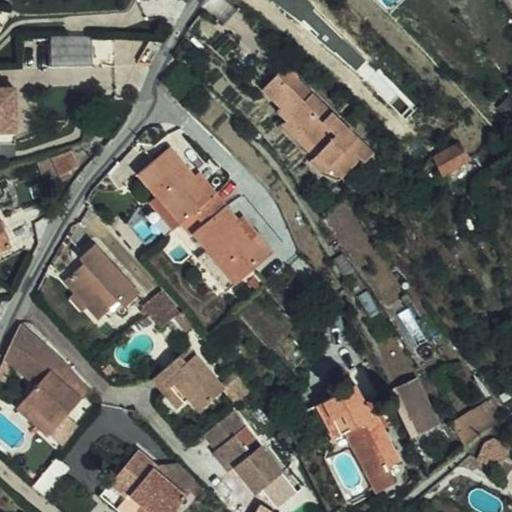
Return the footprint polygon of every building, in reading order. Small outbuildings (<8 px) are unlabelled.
[(278,0),(294,16),(310,0),(309,0),(278,0)] [(92,36),(52,36),(52,65),(92,65),(92,36)] [(92,36),(92,65),(117,66),(117,37),(92,36)] [(303,138),(315,150),(329,164),(340,174),(361,153),(366,157),(375,147),(314,87),(306,95),(292,81),(278,67),(262,82),(284,104),(290,110),(285,116),(305,136),(303,138)] [(300,72),(292,81),(306,95),(314,87),(300,72)] [(511,98),(510,97),(498,109),(508,118),(511,113),(511,98)] [(290,110),(284,104),(279,100),(274,104),(285,116),(290,110)] [(305,136),(285,116),(280,120),(301,141),(303,138),(305,136)] [(140,191),(161,216),(199,183),(158,135),(128,161),(147,184),(140,191)] [(44,160),(63,152),(58,138),(38,145),(44,160)] [(461,160),(468,155),(458,141),(451,146),(461,160)] [(435,157),(444,171),(461,160),(451,146),(435,157)] [(322,171),(329,164),(315,150),(308,158),(322,171)] [(0,172),(0,184),(6,197),(30,184),(19,162),(0,172)] [(199,183),(161,216),(163,218),(183,201),(193,212),(182,222),(196,239),(227,276),(261,247),(207,184),(202,187),(199,183)] [(0,249),(10,244),(0,224),(0,249)] [(187,247),(218,283),(227,276),(196,239),(187,247)] [(63,280),(74,290),(80,285),(105,311),(120,296),(125,302),(140,287),(94,240),(79,254),(84,260),(63,280)] [(80,285),(74,290),(99,316),(105,311),(80,285)] [(157,326),(173,312),(177,309),(160,289),(141,307),(144,310),(157,326)] [(180,305),(177,309),(173,312),(186,326),(194,320),(180,305)] [(37,358),(47,346),(22,320),(6,354),(28,376),(40,362),(37,358)] [(185,360),(194,352),(187,344),(178,352),(185,360)] [(37,426),(45,416),(59,428),(84,401),(83,400),(59,378),(69,366),(47,346),(37,358),(40,362),(28,376),(39,387),(19,410),(37,426)] [(239,401),(255,386),(237,366),(221,381),(194,352),(185,360),(178,352),(151,376),(175,403),(187,393),(199,405),(224,383),(239,401)] [(83,400),(94,388),(69,366),(59,378),(83,400)] [(418,428),(438,418),(417,372),(396,380),(418,428)] [(314,400),(333,436),(345,430),(353,426),(375,470),(389,463),(402,457),(378,411),(381,410),(370,389),(364,391),(358,378),(314,400)] [(492,395),(450,421),(465,442),(479,429),(502,414),(492,395)] [(240,436),(250,430),(236,410),(204,433),(217,449),(213,451),(230,472),(235,468),(256,495),(262,491),(276,510),(299,495),(265,447),(264,448),(253,456),(240,436)] [(45,416),(37,426),(50,438),(59,428),(45,416)] [(397,479),(389,463),(375,470),(353,426),(345,430),(376,490),(397,479)] [(240,436),(253,456),(264,448),(250,430),(240,436)] [(138,511),(170,511),(186,496),(154,468),(157,464),(138,448),(109,479),(129,497),(132,493),(143,502),(136,510),(138,511)] [(154,468),(186,496),(198,482),(174,457),(157,464),(154,468)]
